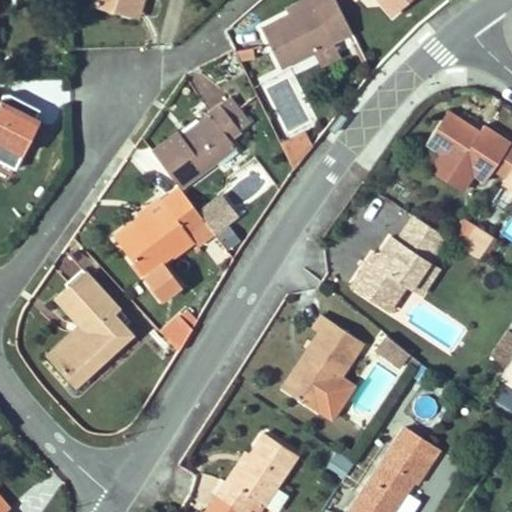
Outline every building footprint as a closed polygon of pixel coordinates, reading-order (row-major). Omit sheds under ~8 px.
[(96,0),(94,5),(132,16),(136,0),(96,0)] [(136,0),(132,16),(137,18),(142,0),(136,0)] [(314,0),(315,2),(291,15),(263,28),(282,67),(352,31),(336,0),(314,0)] [(304,0),(287,8),(291,15),(315,2),(314,0),(304,0)] [(407,0),(385,0),(383,3),(393,13),(407,0)] [(210,108),(224,98),(202,67),(188,77),(210,108)] [(220,104),(229,116),(237,107),(229,97),(220,104)] [(0,98),(0,140),(23,153),(40,120),(0,98)] [(249,123),(237,107),(229,116),(220,104),(208,113),(210,115),(214,120),(187,141),(182,136),(179,131),(152,150),(179,186),(234,146),(229,138),(249,123)] [(426,141),(441,152),(474,173),(485,181),(511,142),(484,125),(480,130),(476,136),(457,122),(460,117),(448,109),(426,141)] [(187,141),(214,120),(210,115),(182,136),(187,141)] [(457,122),(476,136),(480,130),(460,117),(457,122)] [(311,139),(306,130),(288,140),(294,149),(286,153),(290,162),(311,139)] [(286,153),(294,149),(288,140),(281,143),(286,153)] [(431,166),(464,188),(474,173),(441,152),(431,166)] [(219,182),(238,209),(274,184),(255,157),(219,182)] [(511,167),(503,181),(511,186),(511,167)] [(167,206),(119,242),(159,297),(177,283),(162,263),(193,239),(188,232),(205,220),(197,211),(179,186),(161,199),(167,206)] [(239,217),(221,193),(197,211),(215,235),(239,217)] [(113,235),(119,242),(167,206),(161,199),(113,235)] [(406,284),(410,287),(429,260),(446,236),(414,214),(397,240),(392,236),(379,256),(374,263),(369,260),(352,285),(389,311),(406,284)] [(511,217),(510,216),(500,232),(511,240),(511,217)] [(493,236),(475,223),(460,245),(478,257),(493,236)] [(373,252),(369,260),(374,263),(379,256),(373,252)] [(439,267),(429,260),(410,287),(420,295),(439,267)] [(71,284),(75,289),(89,276),(85,272),(71,284)] [(57,296),(82,323),(89,332),(55,360),(76,383),(123,340),(103,320),(112,311),(118,306),(89,276),(75,289),(71,284),(57,296)] [(186,310),(180,316),(192,329),(196,321),(186,310)] [(112,311),(103,320),(123,340),(131,333),(112,311)] [(304,353),(308,357),(286,389),(317,410),(339,377),(363,342),(322,314),(313,327),(319,331),(304,353)] [(180,316),(161,333),(178,352),(192,329),(180,316)] [(82,323),(49,353),(55,360),(89,332),(82,323)] [(507,364),(511,358),(511,357),(511,331),(495,356),(507,364)] [(383,338),(375,353),(400,367),(409,352),(383,338)] [(282,386),(286,389),(308,357),(304,353),(282,386)] [(499,377),(511,385),(511,357),(511,358),(507,364),(499,377)] [(431,370),(422,364),(413,376),(422,382),(431,370)] [(403,426),(391,444),(424,466),(436,448),(403,426)] [(265,431),(250,454),(232,482),(226,480),(215,495),(240,511),(248,511),(256,500),(264,505),(297,454),(265,431)] [(393,511),(416,481),(418,482),(427,469),(424,466),(391,444),(345,511),(346,511),(393,511)] [(226,480),(232,482),(250,454),(245,451),(226,480)] [(333,456),(328,465),(339,473),(345,464),(333,456)] [(240,511),(215,495),(204,511),(240,511)]
